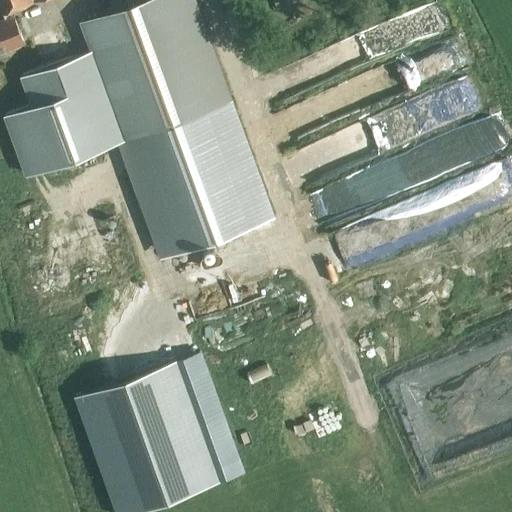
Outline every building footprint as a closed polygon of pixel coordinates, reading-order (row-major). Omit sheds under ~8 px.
[(0,0),(0,14),(2,21),(0,22),(0,50),(24,42),(14,17),(12,17),(10,11),(40,0),(0,0)] [(109,0),(112,8),(79,20),(90,49),(20,74),(31,105),(4,115),(26,174),(233,98),(196,0),(109,0)] [(269,0),(274,10),(296,0),(269,0)] [(70,47),(63,28),(32,40),(39,59),(70,47)] [(484,61),(475,30),(454,36),(463,66),(484,61)] [(476,78),(380,115),(391,141),(486,104),(476,78)] [(302,176),(365,148),(374,144),(367,128),(294,160),(302,176)] [(154,228),(152,238),(154,247),(158,256),(165,263),(174,267),(183,269),(193,267),(201,263),(208,256),(213,247),(214,238),(213,228),(208,219),(201,213),(193,208),(183,207),(174,208),(165,213),(158,219),(154,228)] [(116,511),(128,511),(220,479),(176,358),(74,395),(116,511)]
